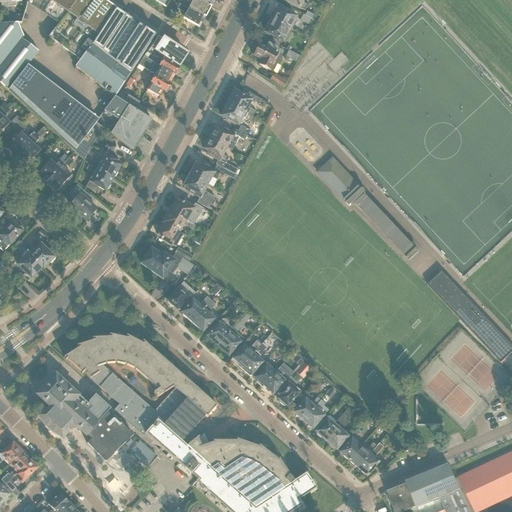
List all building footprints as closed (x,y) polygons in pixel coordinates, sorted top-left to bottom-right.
[(7,0),(7,13),(14,12),(14,0),(18,0),(7,0)] [(51,0),(50,1),(68,13),(50,36),(81,59),(75,67),(115,96),(156,34),(103,0),(51,0)] [(205,17),(211,7),(198,0),(185,0),(191,3),(189,7),(189,8),(205,17)] [(302,2),(302,0),(283,0),(305,11),(308,5),(302,2)] [(189,8),(189,7),(188,6),(186,8),(179,4),(177,9),(186,14),(183,18),(200,28),(205,17),(189,8)] [(269,19),(289,29),(292,23),(294,24),(297,18),(277,8),(274,14),(272,13),(269,19)] [(314,20),(316,16),(307,12),(305,15),(314,20)] [(305,15),(303,14),(300,20),(313,27),(316,21),(314,20),(305,15)] [(286,36),(289,29),(269,19),(266,25),(268,26),(265,32),(285,42),(288,37),(286,36)] [(97,121),(96,121),(97,120),(27,68),(40,50),(23,38),(24,36),(17,23),(0,23),(0,83),(74,151),(97,121)] [(179,67),(180,67),(189,53),(163,36),(162,39),(158,36),(150,48),(154,50),(154,51),(159,55),(164,57),(164,58),(179,67)] [(266,48),(257,43),(251,55),(262,61),(259,66),(272,73),(281,56),(283,52),(277,49),(278,49),(268,44),(266,48)] [(296,62),(299,56),(289,51),(286,57),(296,62)] [(179,67),(164,58),(159,66),(144,57),(141,61),(172,79),(174,75),(175,76),(176,74),(178,73),(179,71),(178,69),(179,68),(180,67),(179,67)] [(170,83),(172,79),(141,61),(139,65),(155,75),(150,83),(147,90),(159,97),(162,90),(166,92),(167,91),(169,90),(170,88),(170,85),(170,84),(170,83)] [(282,89),(287,82),(274,73),(269,80),(282,89)] [(228,104),(253,117),(255,112),(247,108),(251,100),(234,91),(233,93),(232,94),(231,96),(231,97),(228,104)] [(118,122),(110,133),(132,150),(152,120),(116,98),(104,112),(118,122)] [(250,122),(253,117),(228,104),(224,110),(223,110),(222,113),(222,114),(221,116),(238,125),(242,118),(250,122)] [(7,107),(0,114),(0,134),(2,133),(3,133),(4,132),(2,131),(9,124),(2,118),(10,110),(7,107)] [(14,129),(21,121),(16,116),(10,122),(12,123),(10,125),(14,129)] [(21,121),(14,129),(18,133),(20,131),(21,132),(27,126),(21,121)] [(238,131),(246,136),(250,130),(241,125),(238,131)] [(238,131),(236,130),(233,135),(220,127),(218,130),(215,128),(212,132),(211,133),(210,136),(210,137),(209,139),(226,148),(232,151),(239,138),(244,140),(246,136),(238,131)] [(17,156),(38,133),(35,130),(34,132),(34,131),(26,140),(19,134),(13,141),(12,140),(11,141),(12,141),(7,147),(8,148),(8,149),(11,153),(13,152),(17,156)] [(96,169),(113,178),(114,177),(115,177),(117,173),(117,172),(120,165),(116,163),(117,161),(108,156),(110,153),(111,154),(116,146),(111,143),(114,137),(102,130),(98,136),(105,140),(101,147),(102,148),(99,154),(103,156),(96,168),(96,169)] [(38,133),(17,156),(22,160),(21,162),(25,165),(26,165),(28,166),(32,160),(33,161),(34,160),(33,159),(39,152),(33,146),(40,137),(41,135),(38,133)] [(222,155),(226,148),(209,139),(209,140),(208,139),(206,144),(204,149),(207,151),(206,154),(218,160),(225,164),(225,163),(228,158),(222,155)] [(65,163),(45,184),(49,188),(51,188),(52,189),(54,187),(58,190),(66,181),(68,181),(72,176),(67,172),(68,171),(65,167),(66,165),(68,167),(73,162),(69,158),(65,163)] [(65,163),(60,159),(54,165),(49,160),(45,164),(46,166),(39,173),(41,175),(39,177),(40,178),(41,180),(45,184),(65,163)] [(361,189),(332,159),(317,173),(343,201),(344,200),(347,203),(346,203),(349,207),(353,203),(355,204),(362,212),(363,212),(409,261),(419,252),(364,193),(365,192),(362,189),(361,189)] [(238,170),(225,163),(225,164),(218,160),(216,165),(235,174),(238,170)] [(96,169),(96,168),(89,164),(86,169),(93,174),(86,187),(95,192),(98,187),(105,191),(106,190),(108,189),(110,186),(109,184),(113,178),(96,169)] [(235,174),(216,165),(213,170),(200,164),(199,165),(196,164),(190,175),(207,184),(211,177),(218,181),(221,175),(224,175),(233,179),(235,174)] [(203,191),(207,184),(190,175),(184,186),(187,188),(186,190),(200,197),(197,203),(208,209),(214,197),(208,194),(208,193),(203,191)] [(86,221),(96,209),(86,200),(89,196),(83,191),(70,207),(86,221)] [(193,225),(194,225),(203,208),(194,203),(192,207),(182,202),(181,203),(177,201),(172,210),(170,209),(169,211),(193,225)] [(195,226),(194,225),(193,225),(169,211),(167,215),(166,215),(162,221),(163,221),(163,223),(179,232),(183,225),(192,230),(195,226)] [(18,227),(12,222),(0,235),(0,248),(3,252),(9,245),(10,245),(11,244),(13,244),(15,241),(15,240),(23,230),(23,229),(20,226),(19,226),(18,227)] [(179,232),(163,223),(161,225),(163,226),(157,235),(161,237),(160,239),(171,245),(175,247),(183,235),(179,232)] [(42,267),(43,268),(49,262),(51,263),(55,258),(40,245),(34,251),(31,248),(30,249),(24,243),(21,247),(42,267)] [(30,279),(42,267),(21,247),(17,250),(21,254),(20,256),(23,259),(17,265),(27,274),(26,275),(30,279)] [(150,248),(140,264),(144,267),(145,266),(150,270),(151,272),(162,280),(163,279),(162,278),(167,271),(172,274),(179,264),(182,266),(179,270),(187,275),(193,266),(182,259),(175,254),(171,259),(160,251),(158,254),(150,248)] [(183,259),(187,253),(178,248),(174,254),(183,259)] [(442,272),(427,285),(501,363),(511,352),(511,345),(501,335),(500,336),(498,333),(499,332),(477,308),(475,310),(473,307),(474,306),(451,281),(450,282),(450,283),(447,280),(448,279),(442,272)] [(178,287),(167,300),(168,301),(167,302),(173,307),(174,306),(177,309),(189,297),(190,298),(194,293),(182,283),(178,287)] [(215,296),(220,290),(214,285),(209,291),(215,296)] [(192,322),(211,301),(206,297),(202,303),(199,306),(192,300),(181,313),(182,314),(182,315),(186,318),(187,318),(192,322)] [(211,301),(192,322),(196,326),(196,328),(200,331),(201,331),(203,332),(214,319),(207,313),(210,310),(215,304),(211,301)] [(232,329),(228,326),(228,322),(225,319),(222,319),(218,323),(207,336),(208,337),(208,339),(212,342),(214,342),(218,345),(232,329)] [(232,329),(218,345),(222,349),(222,351),(226,354),(227,354),(229,355),(240,342),(234,336),(237,333),(236,333),(240,328),(236,324),(232,329)] [(270,342),(275,337),(271,333),(266,339),(270,342)] [(127,338),(109,334),(109,335),(112,336),(111,337),(92,338),(92,339),(95,339),(94,340),(77,346),(79,346),(79,347),(64,357),(64,358),(66,356),(67,358),(65,359),(66,360),(66,359),(81,373),(81,374),(84,371),(89,379),(93,377),(94,379),(92,381),(100,387),(99,387),(119,405),(114,411),(143,436),(145,434),(197,480),(195,482),(229,511),(291,511),(302,505),(299,499),(316,488),(306,473),(294,481),(292,478),(292,477),(288,474),(288,475),(287,473),(288,473),(279,458),(278,459),(278,460),(259,445),(259,446),(259,447),(236,439),(236,440),(237,440),(236,441),(213,441),(213,442),(201,446),(193,428),(205,415),(207,417),(208,417),(207,416),(216,406),(216,407),(217,406),(143,341),(142,341),(144,343),(143,344),(126,335),(126,336),(128,337),(127,338)] [(261,345),(261,344),(260,344),(256,341),(248,350),(243,346),(231,360),(237,365),(238,364),(241,367),(253,354),(255,352),(261,345)] [(253,354),(241,367),(245,370),(244,371),(250,376),(262,362),(257,358),(259,356),(259,355),(266,348),(262,344),(261,344),(261,345),(255,352),(253,354)] [(263,386),(275,373),(270,369),(272,366),(267,362),(254,378),(257,380),(256,382),(260,385),(262,385),(263,386)] [(275,373),(263,386),(264,387),(264,389),(268,393),(269,391),(272,394),(289,375),(291,377),(294,372),(291,369),(287,373),(284,371),(279,377),(275,373)] [(79,397),(78,396),(79,396),(55,374),(36,395),(52,410),(51,411),(43,410),(37,416),(45,426),(48,426),(51,429),(51,432),(62,439),(68,433),(67,430),(76,428),(85,436),(86,435),(91,440),(87,444),(106,462),(115,453),(114,453),(124,442),(132,433),(113,415),(112,416),(111,415),(112,411),(95,396),(89,402),(90,405),(89,406),(80,397),(79,397)] [(287,407),(299,393),(293,388),(297,383),(290,377),(286,382),(288,383),(278,394),(280,397),(278,399),(280,400),(280,403),(283,406),(286,405),(287,407)] [(302,421),(321,400),(317,398),(314,402),(315,404),(313,406),(305,399),(293,412),(295,414),(295,415),(302,421)] [(318,411),(318,410),(324,404),(321,400),(302,421),(309,427),(311,428),(312,429),(324,416),(323,415),(326,412),(321,407),(318,411)] [(345,419),(346,419),(350,414),(346,411),(337,421),(341,424),(345,419)] [(325,442),(337,428),(334,424),(336,422),(329,416),(315,432),(316,432),(315,433),(325,442)] [(349,422),(346,419),(345,419),(341,424),(344,427),(349,422)] [(337,428),(325,442),(334,450),(335,449),(336,450),(348,437),(337,428)] [(348,460),(360,447),(351,439),(339,452),(348,460)] [(140,441),(129,453),(147,468),(157,456),(140,441)] [(9,465),(21,453),(22,452),(21,451),(21,450),(19,448),(17,448),(13,443),(0,455),(0,462),(3,459),(9,465)] [(377,446),(376,446),(373,443),(368,448),(366,451),(360,447),(348,460),(357,468),(377,446)] [(377,446),(357,468),(366,476),(378,463),(374,458),(383,447),(379,443),(376,446),(377,446)] [(476,511),(478,511),(511,496),(511,451),(458,477),(476,511)] [(30,461),(26,457),(26,456),(24,454),(22,454),(21,453),(9,465),(14,470),(9,475),(7,473),(1,480),(6,485),(15,476),(30,461)] [(15,476),(6,485),(12,492),(16,488),(12,485),(18,479),(22,483),(23,483),(27,479),(26,478),(34,470),(37,470),(37,465),(34,465),(30,461),(15,476)] [(434,511),(465,500),(453,475),(448,465),(406,482),(406,484),(411,495),(391,503),(394,511),(402,511),(415,507),(417,511),(434,511)] [(149,483),(140,475),(124,494),(133,502),(149,483)] [(387,492),(391,503),(411,495),(406,484),(387,492)] [(0,502),(1,503),(5,499),(6,499),(8,497),(8,496),(9,495),(0,485),(0,502)] [(52,501),(48,505),(52,509),(49,511),(59,511),(69,503),(68,503),(60,494),(57,496),(52,501)] [(434,511),(470,511),(465,500),(434,511)] [(77,511),(79,511),(70,502),(68,503),(69,503),(59,511),(77,511)]
